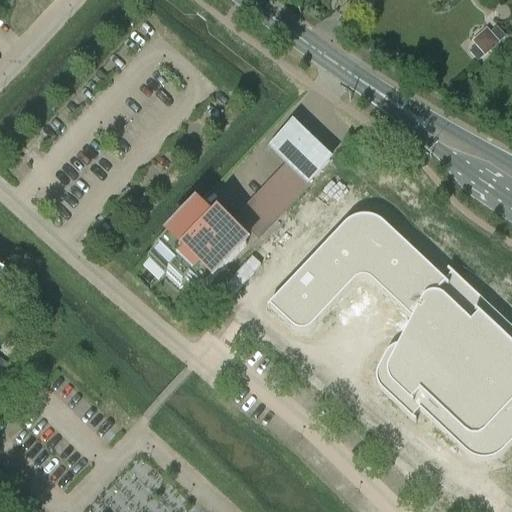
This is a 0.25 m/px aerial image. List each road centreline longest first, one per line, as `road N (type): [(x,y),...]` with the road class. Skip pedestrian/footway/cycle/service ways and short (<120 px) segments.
road 1 (residential): [(390,511),(253,381),(195,360),(0,190)]
road 2 (residential): [(66,511),(136,430),(229,511)]
road 3 (tertiary): [(405,112),(248,0)]
road 4 (tertiary): [(405,112),(437,149),(511,199)]
